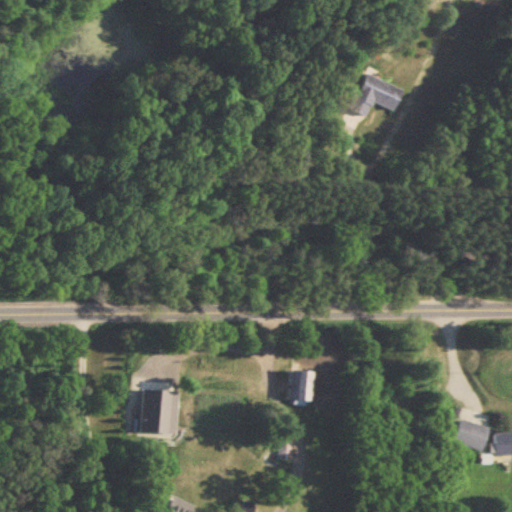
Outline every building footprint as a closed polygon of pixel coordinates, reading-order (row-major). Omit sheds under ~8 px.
[(393,110),(401,88),(360,73),(346,110),(364,116),(369,102),(393,110)] [(312,401),(312,371),(287,371),(287,401),(312,401)] [(451,442),(481,451),(488,428),(458,419),(451,442)] [(493,455),(511,455),(511,432),(493,433),(493,455)] [(278,459),(290,459),(290,436),(278,436),(278,459)] [(161,511),(189,511),(192,505),(169,495),(161,511)]
